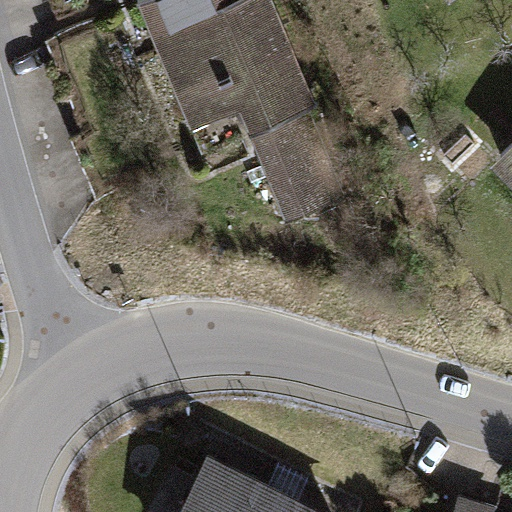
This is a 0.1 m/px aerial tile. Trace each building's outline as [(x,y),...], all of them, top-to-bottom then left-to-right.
[(134,0),(190,133),(238,113),(283,220),(344,195),(306,104),(315,100),(274,0),(134,0)] [(110,22),(56,46),(93,127),(76,135),(103,195),(159,170),(135,117),(150,111),(110,22)] [(511,144),(494,164),(511,181),(511,144)] [(331,511),(208,452),(178,511),(331,511)] [(494,511),(497,505),(459,493),(452,511),(494,511)]
